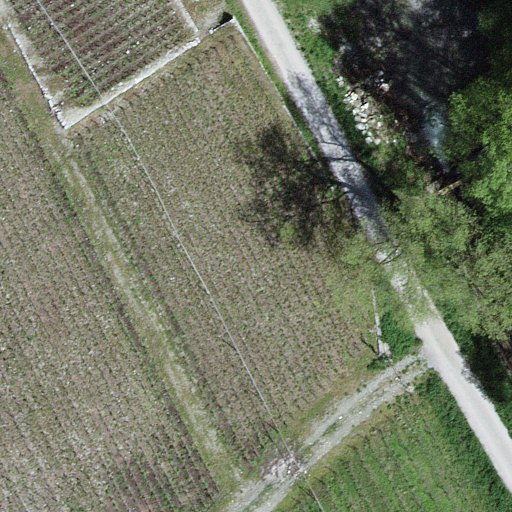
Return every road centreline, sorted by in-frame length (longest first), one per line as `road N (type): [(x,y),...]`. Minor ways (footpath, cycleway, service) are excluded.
road 1 (track): [(511,467),(250,0)]
road 2 (track): [(263,511),(435,341)]
